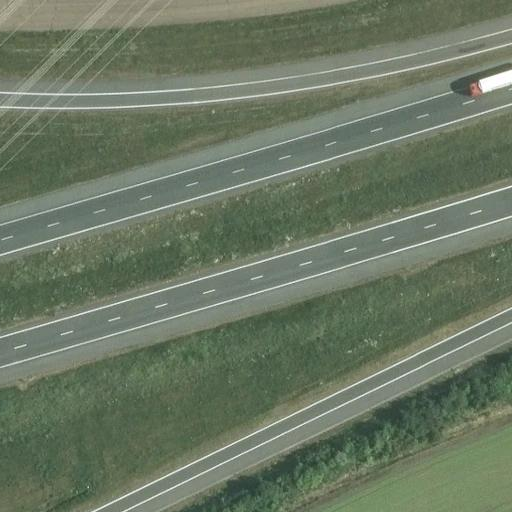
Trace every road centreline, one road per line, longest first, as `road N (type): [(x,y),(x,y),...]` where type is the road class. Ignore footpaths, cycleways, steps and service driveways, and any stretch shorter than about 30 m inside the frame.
road 1 (motorway): [(511,90),(0,241)]
road 2 (motorway): [(0,352),(511,203)]
road 3 (motorway): [(511,36),(276,89),(0,102)]
road 4 (motorway): [(109,511),(511,318)]
